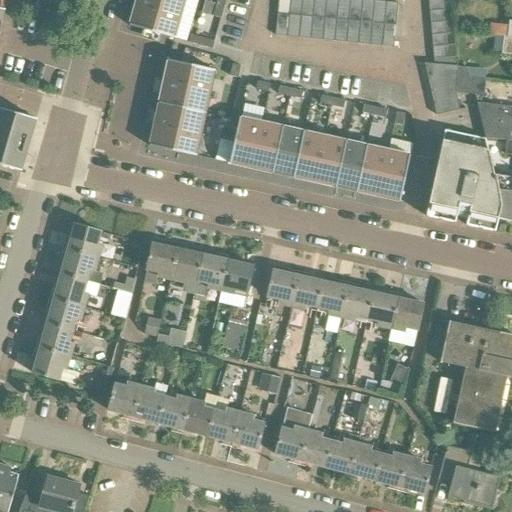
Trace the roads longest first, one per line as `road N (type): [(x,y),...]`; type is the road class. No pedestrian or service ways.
road 1 (residential): [(511,270),(44,169)]
road 2 (residential): [(188,476),(0,425)]
road 3 (residential): [(44,169),(96,0)]
road 4 (residential): [(325,511),(188,476)]
road 5 (residential): [(0,321),(35,200)]
